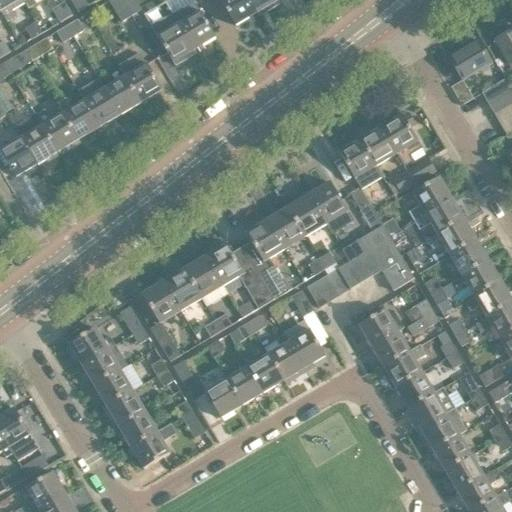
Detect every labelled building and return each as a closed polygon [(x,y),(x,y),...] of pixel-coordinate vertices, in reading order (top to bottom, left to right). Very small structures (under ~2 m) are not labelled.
[(0,0),(0,11),(6,21),(14,16),(11,11),(24,3),(22,0),(0,0)] [(22,0),(24,3),(27,9),(36,4),(35,3),(33,0),(22,0)] [(69,0),(77,12),(87,5),(84,0),(69,0)] [(120,22),(130,16),(120,0),(108,0),(120,22)] [(120,0),(130,16),(140,10),(134,0),(120,0)] [(194,3),(199,0),(184,0),(169,9),(172,13),(172,14),(178,24),(193,50),(215,37),(194,3)] [(219,0),(234,26),(256,13),(248,0),(219,0)] [(248,0),(256,13),(277,0),(276,0),(248,0)] [(66,2),(53,9),(61,21),(73,15),(66,2)] [(172,13),(150,26),(172,63),(193,50),(178,24),(172,14),(172,13)] [(73,36),(83,30),(76,19),(66,25),(73,36)] [(31,39),(41,33),(35,22),(24,28),(31,39)] [(62,43),(73,36),(66,25),(55,32),(62,43)] [(511,30),(494,41),(508,65),(511,62),(511,30)] [(52,49),(45,38),(24,50),(31,61),(52,49)] [(0,57),(9,52),(3,41),(0,42),(0,57)] [(477,41),(472,44),(448,58),(461,81),(491,63),(477,41)] [(10,73),(21,67),(31,61),(24,50),(3,63),(10,73)] [(118,66),(125,76),(140,103),(162,90),(140,53),(118,66)] [(0,64),(0,79),(10,73),(3,63),(0,64)] [(120,115),(140,103),(125,76),(104,88),(120,115)] [(481,93),(487,104),(511,89),(505,79),(481,93)] [(99,128),(120,115),(104,88),(83,101),(99,128)] [(487,104),(493,114),(511,103),(511,91),(511,89),(487,104)] [(78,140),(99,128),(83,101),(70,108),(64,98),(56,103),(62,113),(78,140)] [(511,117),(511,103),(493,114),(499,125),(511,117)] [(36,165),(57,152),(35,115),(23,123),(15,110),(7,114),(21,137),(20,138),(36,165)] [(44,110),(35,115),(57,152),(66,147),(68,151),(80,143),(78,140),(62,113),(50,120),(44,110)] [(414,125),(407,113),(402,116),(401,115),(398,112),(386,119),(388,123),(380,128),(396,154),(402,164),(411,159),(405,148),(417,141),(409,128),(414,125)] [(511,117),(499,125),(506,135),(511,131),(511,117)] [(375,166),(396,154),(380,128),(359,140),(375,166)] [(36,165),(20,138),(0,150),(0,149),(0,173),(9,168),(15,177),(36,165)] [(349,142),(336,149),(360,188),(361,190),(381,177),(375,166),(359,140),(351,145),(349,142)] [(413,183),(434,171),(428,160),(407,173),(413,183)] [(403,189),(413,183),(407,173),(396,179),(403,189)] [(451,199),(438,178),(412,193),(419,205),(408,212),(413,221),(451,199)] [(309,196),(308,195),(307,195),(308,197),(325,225),(331,234),(352,221),(329,182),(315,191),(316,192),(309,196)] [(304,237),(325,225),(308,197),(302,201),(301,199),(287,208),(304,237)] [(463,220),(451,199),(413,221),(418,230),(430,223),(437,235),(463,220)] [(360,210),(359,210),(372,231),(381,225),(382,225),(370,204),(369,204),(360,210)] [(283,250),(304,237),(287,208),(274,216),(274,217),(268,221),(267,220),(266,220),(283,250)] [(388,236),(399,230),(392,218),(382,225),(381,225),(388,236)] [(240,246),(267,292),(278,286),(283,294),(287,292),(268,259),(283,250),(266,220),(257,225),(255,222),(242,229),(245,233),(250,242),(252,244),(243,250),(241,247),(240,246)] [(475,240),(463,220),(437,235),(427,241),(432,250),(442,244),(449,256),(475,240)] [(400,257),(394,246),(388,236),(381,225),(372,231),(361,237),(362,238),(369,250),(381,271),(393,291),(413,279),(400,257)] [(394,246),(405,240),(399,230),(388,236),(394,246)] [(348,262),(358,256),(369,250),(362,238),(341,250),(348,262)] [(204,257),(221,287),(238,277),(257,309),(283,294),(278,286),(267,292),(240,246),(240,247),(240,248),(242,251),(233,256),(231,253),(226,245),(226,244),(224,240),(210,249),(212,252),(211,253),(212,254),(205,258),(204,257)] [(488,261),(475,240),(449,256),(462,277),(488,261)] [(412,264),(422,258),(416,247),(405,253),(412,264)] [(369,250),(358,256),(371,277),(381,271),(369,250)] [(324,270),(332,265),(335,263),(329,253),(317,259),(324,270)] [(360,283),(371,277),(358,256),(348,262),(360,283)] [(183,270),(200,299),(205,307),(226,295),(221,287),(204,257),(203,257),(204,259),(197,263),(196,262),(183,270)] [(314,276),(324,270),(317,259),(307,265),(314,276)] [(500,282),(488,261),(462,277),(474,297),(474,298),(500,282)] [(349,290),(360,283),(348,262),(337,269),(349,290)] [(339,296),(349,290),(337,269),(335,270),(326,275),(339,296)] [(179,311),(200,299),(183,270),(169,278),(170,279),(163,283),(163,282),(162,282),(179,311)] [(291,289),(303,282),(296,271),(287,276),(286,280),(291,289)] [(329,302),(339,296),(326,275),(316,281),(329,302)] [(430,295),(441,289),(434,278),(423,284),(430,295)] [(318,308),(329,302),(316,281),(306,288),(318,308)] [(159,324),(179,311),(162,282),(161,282),(162,284),(155,288),(155,286),(141,294),(159,324)] [(511,303),(511,302),(500,282),(474,298),(474,297),(464,303),(469,312),(479,306),(486,318),(511,303)] [(436,306),(447,299),(441,289),(430,295),(436,306)] [(303,318),(313,312),(301,290),(290,297),(303,318)] [(421,316),(432,310),(425,299),(415,306),(421,316)] [(511,331),(511,303),(486,318),(486,319),(475,325),(480,334),(492,328),(499,339),(511,331)] [(131,334),(142,328),(129,307),(118,313),(131,334)] [(370,346),(397,331),(402,328),(392,310),(388,308),(385,311),(384,310),(358,325),(370,346)] [(427,327),(438,321),(432,310),(421,316),(427,327)] [(220,332),(231,325),(225,314),(213,321),(220,332)] [(254,333),(265,326),(259,316),(248,322),(254,333)] [(454,337),(465,331),(458,319),(448,326),(454,337)] [(209,338),(220,332),(213,321),(203,327),(209,338)] [(254,333),(248,322),(228,334),(234,345),(254,333)] [(169,362),(180,355),(162,326),(151,332),(169,362)] [(102,341),(94,328),(68,344),(80,365),(114,344),(109,336),(102,341)] [(137,345),(148,338),(142,328),(131,334),(137,345)] [(288,342),(303,369),(324,356),(309,330),(288,342)] [(370,346),(383,367),(409,352),(397,331),(370,346)] [(460,347),(471,341),(465,331),(454,337),(460,347)] [(511,359),(511,331),(499,339),(511,360),(511,359)] [(303,369),(288,342),(284,334),(277,338),(276,342),(279,348),(267,355),(282,381),(284,384),(297,377),(295,374),(303,369)] [(213,357),(224,351),(217,340),(207,347),(213,357)] [(446,358),(456,352),(450,341),(439,347),(446,358)] [(80,365),(93,386),(119,370),(120,370),(127,366),(114,344),(80,365)] [(393,389),(395,388),(421,373),(414,360),(424,354),(419,346),(409,352),(383,367),(388,376),(386,377),(385,379),(391,388),(393,389)] [(452,369),(463,363),(456,352),(446,358),(452,369)] [(262,393),(282,381),(267,355),(246,367),(262,393)] [(156,376),(167,370),(160,359),(150,365),(156,376)] [(193,401),(203,395),(183,361),(172,367),(193,401)] [(484,387),(505,375),(499,364),(478,376),(484,387)] [(262,393),(246,367),(225,380),(241,406),(262,393)] [(132,390),(120,370),(119,370),(93,386),(105,406),(132,390)] [(162,387),(173,381),(167,370),(156,376),(162,387)] [(395,388),(408,409),(434,393),(421,373),(395,388)] [(511,377),(487,392),(493,403),(511,392),(511,377)] [(220,418),(241,406),(225,380),(204,392),(220,418)] [(470,400),(481,394),(474,383),(464,389),(470,400)] [(442,389),(434,393),(408,409),(413,417),(409,419),(417,432),(420,430),(454,409),(442,389)] [(118,427),(144,411),(132,390),(105,406),(110,414),(106,416),(114,429),(117,426),(118,427)] [(476,411),(487,404),(481,394),(470,400),(476,411)] [(181,418),(191,411),(185,401),(175,407),(181,418)] [(34,402),(19,410),(28,426),(42,418),(34,402)] [(14,408),(0,416),(0,432),(8,447),(29,434),(14,408)] [(432,451),(459,435),(458,435),(465,431),(458,419),(459,416),(454,409),(420,430),(425,438),(421,440),(429,453),(432,451)] [(130,448),(157,432),(144,411),(118,427),(130,448)] [(193,439),(204,433),(191,411),(181,418),(193,439)] [(495,442),(506,436),(499,424),(488,430),(495,442)] [(130,448),(143,469),(170,453),(162,441),(175,433),(169,425),(157,432),(130,448)] [(0,451),(8,447),(0,432),(0,451)] [(432,451),(445,472),(471,456),(459,435),(432,451)] [(501,452),(511,446),(506,436),(495,442),(501,452)] [(23,466),(21,468),(27,478),(48,466),(41,455),(23,466)] [(445,472),(457,493),(483,477),(483,476),(471,456),(445,472)] [(21,468),(0,479),(0,480),(6,491),(27,478),(21,468)] [(457,493),(468,511),(472,511),(496,498),(495,497),(488,485),(499,479),(493,470),(483,476),(483,477),(457,493)] [(22,507),(13,511),(33,511),(64,494),(52,472),(26,488),(33,500),(22,507)] [(495,497),(496,498),(472,511),(503,511),(500,506),(509,500),(504,492),(495,497)] [(75,511),(64,494),(33,511),(75,511)]
